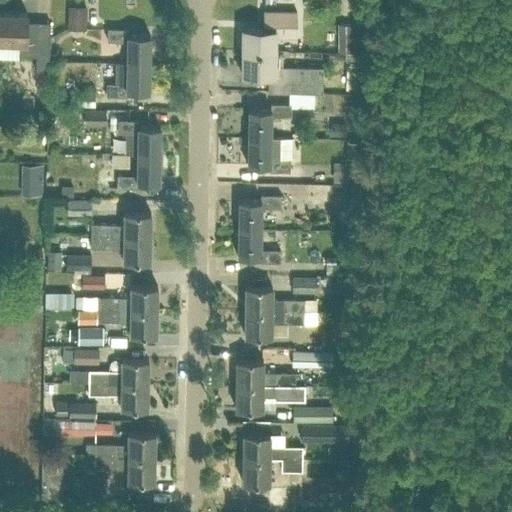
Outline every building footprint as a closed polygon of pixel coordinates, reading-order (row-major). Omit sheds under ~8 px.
[(67,6),(67,28),(86,29),(87,6),(67,6)] [(37,34),(38,20),(26,20),(26,11),(0,10),(0,40),(18,41),(18,54),(36,55),(35,69),(48,70),(49,34),(37,34)] [(242,28),(241,51),(274,51),(274,36),(295,37),(296,12),(263,11),(262,28),(242,28)] [(352,23),(337,23),(337,51),(359,51),(360,35),(351,35),(352,23)] [(127,41),(126,63),(148,63),(149,35),(127,35),(127,30),(107,29),(107,41),(127,41)] [(274,66),(274,51),(241,51),(241,74),(256,74),(256,80),(267,80),(267,91),(321,92),(322,67),(274,66)] [(357,55),(345,55),(345,87),(358,87),(357,55)] [(148,91),(148,63),(126,63),(126,83),(106,83),(106,95),(126,96),(126,91),(148,91)] [(69,105),(94,106),(95,90),(69,90),(69,105)] [(318,93),(291,92),(291,105),(317,106),(318,93)] [(247,108),(247,136),(270,137),(270,116),(290,116),(290,104),(270,103),(269,108),(247,108)] [(105,123),(105,109),(79,109),(79,120),(84,120),(84,123),(105,123)] [(138,133),(138,154),(159,154),(160,126),(138,125),(138,120),(118,120),(118,133),(138,133)] [(269,158),(270,137),(247,136),(247,165),(269,165),(269,170),(289,171),(289,158),(269,158)] [(361,177),(362,145),(351,145),(351,161),(334,161),(334,177),(361,177)] [(159,154),(138,154),(137,176),(117,175),(117,187),(138,187),(138,183),(159,183),(159,154)] [(349,195),(349,186),(310,185),(310,198),(342,199),(342,195),(349,195)] [(239,228),(261,229),(261,208),(281,208),(281,195),(261,195),(260,200),(239,200),(239,228)] [(91,213),(91,197),(66,197),(66,213),(91,213)] [(91,223),(91,235),(150,236),(150,211),(123,211),(123,224),(91,223)] [(261,250),(261,229),(239,228),(238,257),(260,257),(260,263),(280,263),(280,250),(261,250)] [(150,236),(91,235),(90,247),(123,247),(123,260),(150,261),(150,236)] [(48,268),(60,269),(61,250),(48,250),(48,268)] [(90,269),(91,253),(66,252),(65,267),(90,269)] [(94,287),(98,287),(114,287),(114,275),(94,275),(94,287)] [(316,276),(292,275),(292,291),(316,291),(316,276)] [(130,285),(130,296),(97,295),(97,308),(157,310),(157,285),(130,285)] [(303,297),(272,296),(272,286),(245,285),(245,310),(303,311),(303,297)] [(304,297),(305,322),(320,321),(318,296),(304,297)] [(0,340),(22,341),(22,302),(0,301),(0,340)] [(157,310),(97,308),(97,320),(130,320),(129,333),(156,334),(157,310)] [(303,321),(303,311),(245,310),(244,335),(271,336),(271,320),(283,321),(303,321)] [(102,342),(102,325),(69,325),(69,337),(77,337),(77,342),(102,342)] [(354,347),(354,329),(321,329),(321,347),(354,347)] [(98,360),(98,345),(72,345),(72,361),(98,360)] [(331,366),(331,350),(291,350),(291,366),(331,366)] [(121,358),(121,369),(88,369),(88,382),(148,383),(148,358),(121,358)] [(236,359),(236,384),(293,384),(293,370),(263,369),(264,359),(236,359)] [(148,383),(88,382),(88,393),(121,393),(120,408),(147,408),(148,383)] [(293,394),(293,384),(236,384),(236,409),(263,409),(263,394),(293,394)] [(69,415),(94,414),(94,399),(68,399),(69,415)] [(293,420),(332,420),(332,405),(293,405),(293,420)] [(41,431),(41,443),(41,454),(50,454),(50,432),(93,432),(93,419),(44,419),(43,431),(41,431)] [(330,436),(329,422),(294,422),(294,436),(330,436)] [(94,456),(154,457),(154,432),(127,432),(127,443),(95,442),(94,456)] [(300,444),(270,443),(270,433),(243,432),(243,457),(300,458),(300,444)] [(94,466),(126,467),(126,481),(153,481),(154,457),(94,456),(94,466)] [(300,468),(300,458),(243,457),(243,482),(269,483),(269,468),(300,468)]
